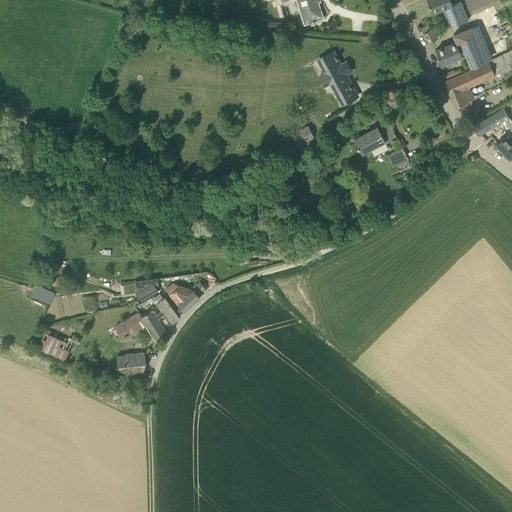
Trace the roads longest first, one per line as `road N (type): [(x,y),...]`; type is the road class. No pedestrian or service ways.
road 1 (unclassified): [(472,141),(374,225),(216,289),(188,311),(168,341),(148,414)]
road 2 (track): [(331,246),(162,185),(48,135),(0,104)]
road 3 (track): [(66,257),(274,255),(294,263)]
road 4 (unclassified): [(472,141),(389,0)]
